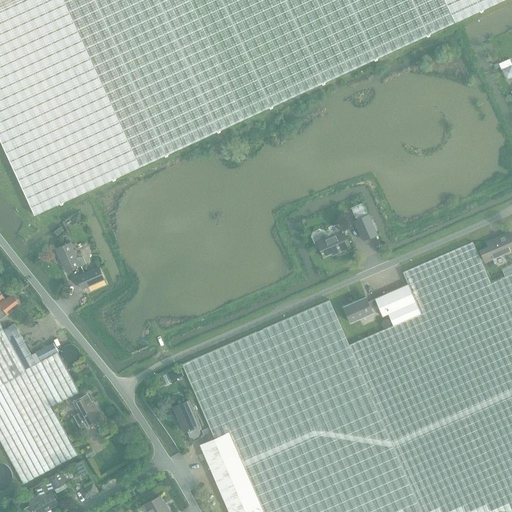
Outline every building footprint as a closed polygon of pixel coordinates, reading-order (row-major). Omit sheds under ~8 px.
[(0,0),(0,140),(34,215),(455,22),(459,20),(502,0),(0,0)] [(511,65),(501,69),(506,80),(507,79),(511,76),(511,65)] [(351,208),(356,219),(354,220),(363,241),(377,235),(367,214),(362,203),(351,208)] [(79,213),(73,216),(76,223),(83,219),(79,213)] [(58,235),(63,231),(61,227),(55,232),(58,235)] [(314,243),(317,242),(323,257),(335,252),(336,253),(350,247),(343,231),(326,238),(323,233),(321,232),(313,236),(312,237),(314,243)] [(511,233),(511,231),(486,242),(488,247),(479,250),(485,263),(511,250),(511,233)] [(79,257),(77,258),(71,243),(56,249),(66,273),(83,265),(84,263),(82,258),(79,257)] [(330,300),(182,365),(210,428),(214,439),(229,432),(264,511),(496,511),(499,511),(498,511),(506,511),(511,511),(511,273),(493,282),(487,285),(469,244),(448,253),(447,253),(403,273),(407,284),(420,315),(393,326),(349,346),(330,300)] [(99,268),(77,278),(82,289),(104,279),(99,268)] [(388,315),(393,326),(419,315),(407,284),(375,299),(378,306),(382,317),(388,315)] [(0,291),(0,319),(7,314),(20,304),(13,294),(6,299),(5,298),(0,291)] [(371,309),(378,306),(375,299),(368,302),(366,297),(344,307),(350,323),(373,313),(371,309)] [(0,441),(23,484),(78,455),(75,450),(52,407),(79,392),(58,352),(25,370),(3,330),(0,324),(0,441)] [(14,324),(3,330),(25,370),(58,352),(57,351),(53,343),(31,355),(28,350),(16,327),(14,324)] [(160,377),(164,386),(170,383),(166,374),(160,377)] [(82,430),(103,419),(96,406),(94,407),(87,395),(73,402),(79,414),(74,417),(82,430)] [(200,426),(189,401),(173,408),(184,433),(187,431),(189,436),(194,438),(198,436),(199,431),(198,429),(201,428),(200,426)] [(204,436),(201,437),(204,443),(214,439),(210,428),(202,431),(204,436)] [(228,511),(264,511),(229,432),(214,439),(204,443),(200,445),(228,511)] [(91,447),(84,452),(85,453),(88,459),(89,459),(95,455),(91,447)] [(38,495),(28,500),(30,504),(30,505),(24,509),(25,511),(42,511),(57,504),(51,493),(50,493),(49,491),(72,478),(67,468),(47,479),(49,482),(35,489),(38,495)] [(86,489),(81,492),(85,499),(98,492),(93,483),(85,487),(86,489)] [(148,511),(169,511),(167,507),(166,508),(159,497),(145,505),(148,511)]
